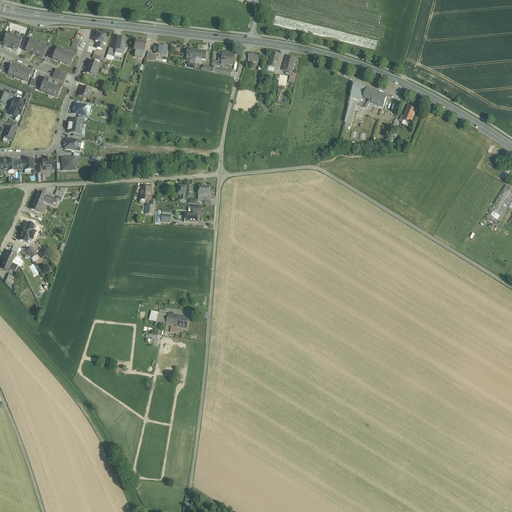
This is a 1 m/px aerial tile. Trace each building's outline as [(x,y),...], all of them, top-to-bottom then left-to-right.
[(22,39),(7,33),(6,37),(3,44),(18,50),(22,39)] [(102,33),(98,33),(97,34),(95,42),(98,43),(97,49),(101,49),(103,44),(104,44),(106,36),(101,35),(102,33)] [(126,39),(118,38),(116,46),(114,56),(123,57),(126,39)] [(74,39),(71,47),(77,49),(80,41),(74,39)] [(30,41),(29,43),(25,51),(43,59),(46,51),(47,48),(30,41)] [(146,43),(135,41),(133,50),(136,51),(135,57),(140,58),(142,52),(144,52),(146,43)] [(168,47),(163,46),(163,47),(156,46),(156,48),(155,48),(154,52),(155,52),(155,54),(162,55),(162,56),(167,56),(168,47)] [(74,56),(57,48),(57,49),(54,54),(52,59),(70,66),(74,56)] [(114,50),(109,48),(107,55),(106,59),(111,61),(114,50)] [(197,51),(187,50),(186,58),(187,58),(187,61),(190,61),(190,59),(196,59),(197,51)] [(207,52),(197,51),(196,59),(206,60),(207,52)] [(281,55),(272,52),(268,66),(277,69),(281,55)] [(235,54),(227,54),(219,53),(218,62),(221,62),(221,64),(233,65),(235,54)] [(259,55),(249,53),(248,61),(258,63),(259,55)] [(296,59),(287,57),(283,71),(292,73),(296,59)] [(99,64),(89,61),(86,72),(91,74),(92,72),(96,74),(99,64)] [(10,68),(2,65),(0,69),(0,70),(8,73),(10,68)] [(31,74),(11,66),(10,68),(8,73),(8,75),(14,77),(14,78),(15,78),(27,83),(31,74)] [(232,71),(216,68),(211,67),(211,68),(210,72),(231,77),(232,71)] [(62,72),(56,69),(52,77),(58,80),(62,72)] [(67,74),(62,72),(58,80),(64,82),(67,74)] [(38,81),(32,79),(29,86),(35,88),(38,81)] [(62,87),(44,80),(43,83),(40,90),(40,91),(57,98),(62,87)] [(43,83),(38,81),(35,88),(40,90),(43,83)] [(367,90),(354,84),(345,122),(348,123),(351,124),(354,112),(357,101),(361,102),(363,98),(364,99),(367,90)] [(91,90),(81,87),(78,96),(83,98),(84,98),(88,99),(91,90)] [(386,98),(368,90),(367,90),(364,99),(363,98),(361,102),(364,104),(362,108),(365,110),(367,110),(370,103),(383,109),(386,98)] [(11,98),(0,93),(0,104),(1,105),(2,104),(8,106),(11,98)] [(17,101),(14,100),(9,112),(11,112),(10,115),(16,118),(18,115),(20,116),(25,105),(22,103),(23,102),(18,100),(17,101)] [(260,102),(258,108),(271,112),(273,105),(260,102)] [(86,106),(75,104),(73,114),(85,116),(86,112),(85,111),(86,106)] [(416,110),(408,106),(402,121),(403,121),(402,124),(407,126),(408,124),(410,125),(416,110)] [(82,123),(70,121),(70,124),(68,124),(68,127),(81,129),(82,123)] [(12,129),(8,127),(4,137),(5,138),(6,139),(8,140),(9,140),(10,139),(11,140),(14,131),(15,130),(12,129)] [(81,129),(68,127),(67,131),(69,131),(69,134),(80,135),(81,129)] [(81,142),(66,139),(64,148),(67,150),(79,151),(80,148),(77,148),(78,144),(80,144),(81,142)] [(62,159),(63,171),(75,170),(75,158),(62,159)] [(53,160),(49,160),(49,159),(45,159),(45,160),(42,160),(43,164),(43,171),(54,170),(53,160)] [(33,160),(23,160),(23,161),(19,162),(19,170),(24,170),(34,170),(33,160)] [(15,161),(7,161),(7,162),(8,171),(16,171),(15,170),(19,170),(19,162),(15,162),(15,161)] [(511,200),(511,189),(506,185),(486,218),(498,225),(511,200)] [(210,187),(199,186),(198,195),(198,200),(209,201),(209,196),(210,196),(210,187)] [(187,187),(179,187),(179,195),(181,195),(181,201),(185,201),(186,195),(187,187)] [(151,189),(142,188),(141,200),(150,201),(151,189)] [(55,199),(39,192),(35,201),(42,204),(43,201),(52,205),(55,199)] [(42,204),(35,201),(31,210),(40,214),(41,211),(41,210),(40,210),(42,204)] [(151,207),(146,206),(146,215),(154,215),(155,207),(152,207),(151,207)] [(203,208),(189,207),(189,212),(190,212),(193,213),(193,214),(190,214),(190,216),(184,215),(184,221),(189,221),(189,222),(198,223),(199,215),(202,215),(203,208)] [(171,215),(162,214),(162,223),(170,223),(171,215)] [(36,227),(28,223),(24,232),(31,235),(33,230),(35,231),(36,227)] [(24,232),(23,232),(20,241),(28,245),(30,242),(31,239),(29,238),(31,235),(24,232)] [(511,251),(511,233),(501,251),(509,256),(511,251)] [(19,254),(21,249),(13,245),(11,250),(19,254)] [(37,256),(32,248),(26,252),(31,259),(37,256)] [(17,256),(8,252),(4,260),(12,264),(14,258),(15,259),(17,256)] [(12,264),(4,260),(0,269),(8,272),(8,273),(9,273),(11,270),(15,273),(18,266),(12,264)] [(14,278),(8,275),(5,283),(9,288),(14,278)] [(167,325),(169,315),(165,314),(165,318),(159,317),(159,313),(152,311),(150,321),(156,323),(156,327),(159,327),(160,324),(167,325)] [(178,327),(180,317),(169,315),(167,325),(171,326),(177,327),(178,327)] [(189,319),(180,317),(178,327),(187,329),(189,319)] [(177,327),(171,326),(170,333),(178,334),(179,330),(177,330),(177,327)]
